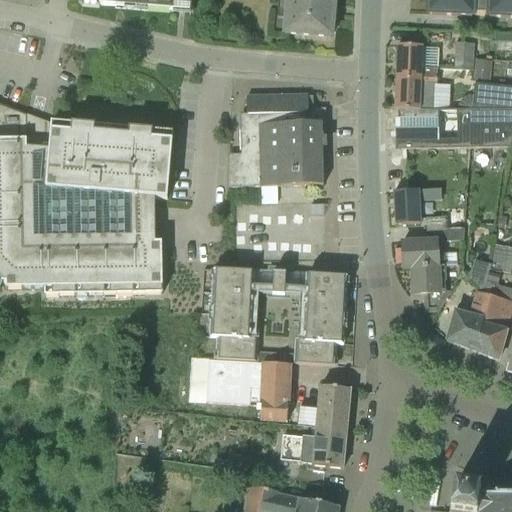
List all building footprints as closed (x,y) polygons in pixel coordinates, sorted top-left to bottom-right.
[(191,8),(191,0),(81,0),(81,8),(82,8),(82,7),(99,8),(99,6),(115,8),(115,10),(156,13),(157,11),(173,12),(174,6),(191,8)] [(287,0),(285,35),(310,38),(331,39),(334,0),(287,0)] [(511,0),(429,0),(429,16),(472,18),(472,17),(489,18),(489,19),(511,19),(511,0)] [(454,46),(454,72),(473,73),(474,47),(454,46)] [(422,70),(423,49),(397,47),(396,79),(437,81),(437,71),(422,70)] [(489,84),(491,64),(475,62),(473,82),(489,84)] [(436,87),(437,81),(396,79),(395,112),(398,112),(419,112),(419,111),(439,112),(439,110),(440,88),(436,87)] [(397,152),(417,152),(459,151),(476,151),(498,150),(511,150),(511,141),(511,89),(474,86),(472,113),(439,110),(439,112),(419,111),(419,112),(398,112),(398,113),(398,121),(392,121),(393,144),(397,144),(397,152)] [(226,157),(227,170),(227,190),(276,189),(323,188),(323,186),(322,186),(322,180),(323,180),(323,172),(322,172),(322,165),(323,165),(322,158),(321,158),(321,151),(322,151),(322,149),(321,149),(321,140),(322,140),(322,138),(321,138),(321,132),(322,132),(322,126),(321,126),(321,115),(308,115),(308,97),(247,99),(247,117),(240,117),(240,157),(226,157)] [(172,135),(51,125),(50,125),(0,106),(0,291),(0,292),(2,289),(2,287),(6,286),(5,292),(44,291),(44,297),(162,296),(161,246),(156,246),(156,200),(166,201),(172,135)] [(415,226),(420,225),(419,204),(441,203),(441,192),(393,194),(395,227),(415,226)] [(505,231),(507,219),(498,218),(497,229),(505,231)] [(446,233),(445,219),(426,221),(425,221),(426,234),(427,234),(437,233),(441,233),(446,233)] [(463,243),(464,232),(446,233),(441,233),(441,244),(463,243)] [(438,256),(437,244),(437,243),(402,245),(403,271),(412,271),(412,270),(445,268),(445,255),(438,256)] [(511,250),(495,248),(491,273),(511,276),(511,268),(511,250)] [(469,317),(458,314),(447,343),(474,354),(483,321),(486,322),(487,316),(492,318),(497,301),(494,289),(486,286),(491,268),(475,263),(466,281),(478,291),(478,295),(475,295),(469,317)] [(438,314),(447,294),(446,294),(445,268),(412,270),(412,271),(413,297),(424,297),(425,315),(438,314)] [(307,275),(268,273),(254,272),(254,274),(214,272),(210,340),(218,340),(216,362),(290,366),(335,369),(335,367),(336,347),(343,347),(347,279),(319,278),(319,276),(318,276),(318,278),(307,277),(307,275)] [(474,354),(498,363),(511,312),(511,304),(497,301),(492,318),(487,316),(486,322),(483,321),(474,354)] [(260,426),(287,427),(290,366),(216,362),(192,361),(189,406),(206,407),(206,406),(229,407),(243,408),(256,408),(256,414),(260,414),(260,426)] [(320,389),(318,409),(316,430),(346,433),(350,392),(320,389)] [(302,440),(299,466),(311,467),(311,468),(343,471),(346,433),(316,430),(315,441),(302,440)] [(212,471),(226,474),(228,464),(214,461),(212,471)] [(338,511),(339,509),(277,497),(278,493),(249,487),(245,507),(244,511),(338,511)] [(511,511),(511,499),(500,498),(499,498),(495,494),(493,495),(496,499),(495,499),(481,497),(481,499),(480,498),(481,491),(453,488),(449,511),(511,511)]
